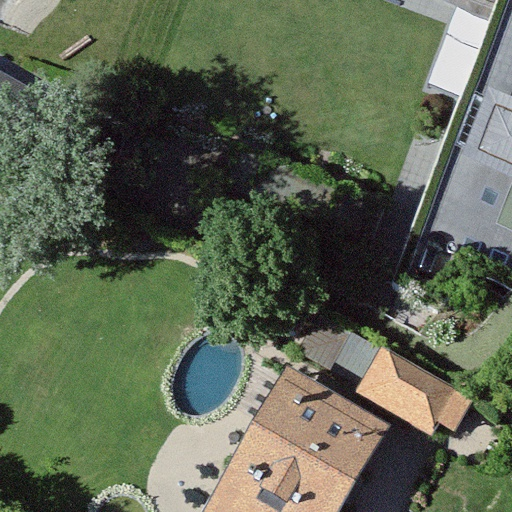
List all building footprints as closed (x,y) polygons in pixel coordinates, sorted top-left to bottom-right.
[(511,103),(511,0),(504,0),(497,21),(400,288),(441,313),(479,268),(511,279),(511,183),(469,169),(494,97),(511,103)] [(437,0),(497,21),(504,0),(437,0)] [(98,132),(0,75),(0,136),(71,178),(98,132)] [(511,183),(511,103),(494,97),(469,169),(511,183)] [(459,396),(388,356),(362,402),(433,442),(459,396)] [(352,511),(394,439),(292,380),(215,511),(352,511)]
